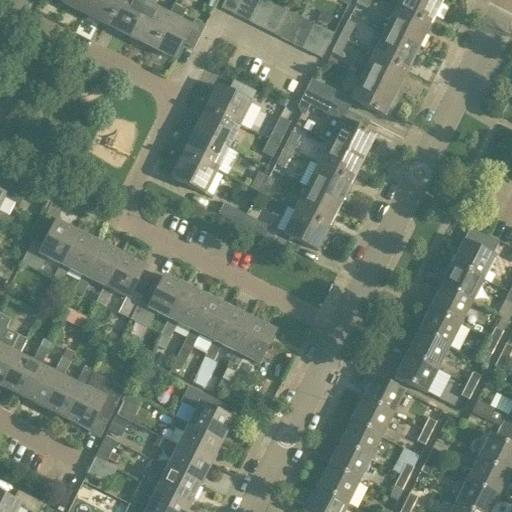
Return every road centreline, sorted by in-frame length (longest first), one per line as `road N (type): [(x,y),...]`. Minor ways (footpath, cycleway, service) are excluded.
road 1 (residential): [(339,325),(128,217),(127,201),(179,93)]
road 2 (tertiary): [(339,325),(506,0)]
road 3 (tertiary): [(253,511),(339,325)]
road 4 (residential): [(179,93),(16,15)]
road 5 (residential): [(179,93),(218,27),(299,68)]
